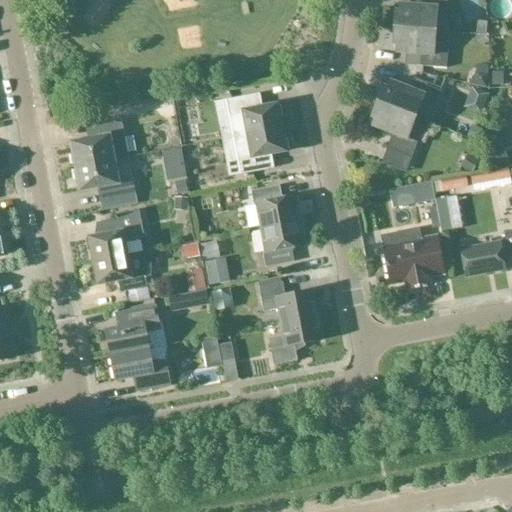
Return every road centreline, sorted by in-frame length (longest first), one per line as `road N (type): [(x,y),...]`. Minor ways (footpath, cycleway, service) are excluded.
road 1 (residential): [(78,395),(4,0)]
road 2 (residential): [(78,395),(86,435),(274,401),(353,382),(364,365),(361,343)]
road 3 (residential): [(361,343),(319,124),(349,57),(355,0)]
road 4 (residential): [(511,314),(361,343)]
road 5 (residential): [(376,511),(511,486)]
